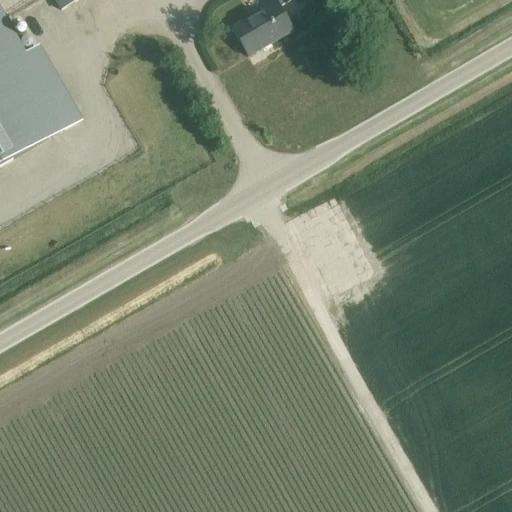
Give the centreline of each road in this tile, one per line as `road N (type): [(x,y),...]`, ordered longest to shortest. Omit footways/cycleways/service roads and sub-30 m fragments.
road 1 (unclassified): [(0,346),(511,51)]
road 2 (track): [(414,511),(286,290),(251,201)]
